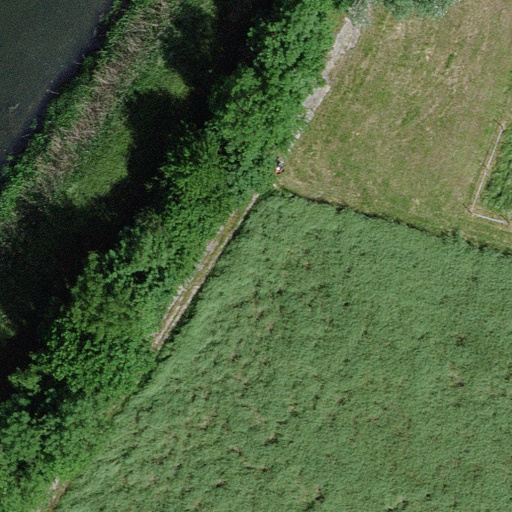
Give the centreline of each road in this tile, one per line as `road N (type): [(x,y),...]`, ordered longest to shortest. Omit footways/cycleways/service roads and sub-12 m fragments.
road 1 (track): [(41,511),(322,83),(358,0)]
road 2 (track): [(0,344),(235,0)]
